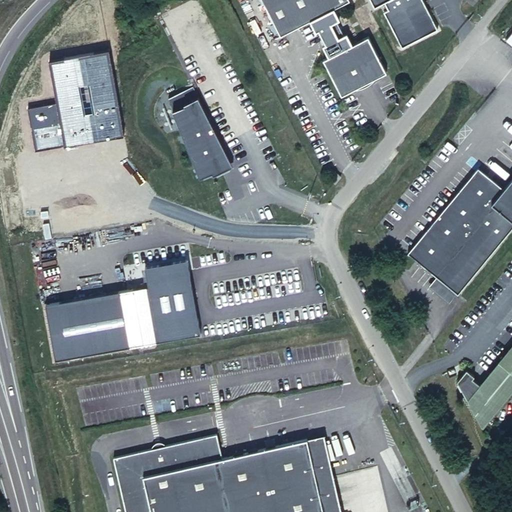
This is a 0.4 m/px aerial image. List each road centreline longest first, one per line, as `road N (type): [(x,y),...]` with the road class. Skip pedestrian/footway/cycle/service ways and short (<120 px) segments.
road 1 (unclassified): [(461,511),(328,250),(325,229),(332,207),(499,0)]
road 2 (trunk): [(24,485),(0,347)]
